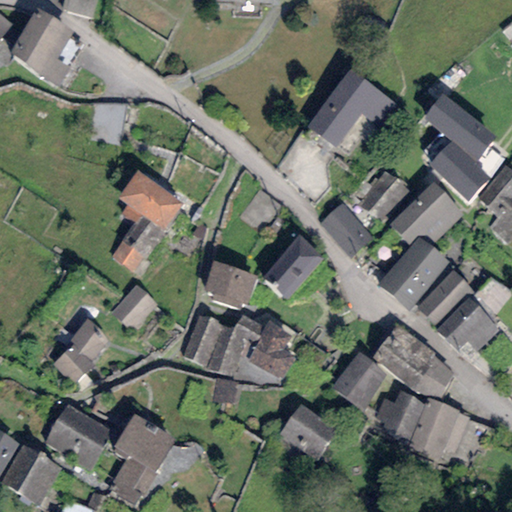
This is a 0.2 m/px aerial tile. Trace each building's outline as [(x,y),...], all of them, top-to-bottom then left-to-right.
[(96,0),(64,0),(62,11),(93,17),(96,0)] [(70,68),(56,60),(74,32),(38,8),(10,53),(58,88),(70,68)] [(0,37),(10,25),(0,16),(0,37)] [(384,105),(349,79),(310,129),(337,150),(363,116),(371,123),(384,105)] [(499,143),(445,95),(419,124),(441,143),(426,159),(469,197),(494,169),(484,160),(499,143)] [(184,203),(138,171),(118,199),(140,215),(163,232),(184,203)] [(511,173),(508,171),(476,209),(495,225),(488,233),(510,251),(511,248),(511,173)] [(408,187),(394,176),(365,211),(379,222),(408,187)] [(459,218),(432,195),(396,232),(415,250),(384,286),(409,309),(442,272),(425,257),(459,218)] [(343,206),(321,226),(352,261),(374,241),(343,206)] [(140,215),(112,258),(132,273),(142,259),(145,261),(163,232),(140,215)] [(324,260),(298,235),(262,279),(287,301),(324,260)] [(257,275),(214,261),(203,292),(212,295),(210,301),(241,311),(242,306),(247,307),(257,275)] [(453,277),(421,309),(436,323),(468,291),(453,277)] [(158,306),(137,285),(111,312),(132,332),(158,306)] [(499,333),(468,303),(437,334),(458,354),(467,345),(477,355),(499,333)] [(224,326),(201,315),(183,356),(206,367),(224,326)] [(233,330),(224,326),(206,366),(232,375),(242,354),(250,360),(280,380),(295,359),(283,349),(290,337),(268,320),(264,327),(242,316),(233,330)] [(74,344),(52,365),(65,379),(68,376),(75,384),(94,366),(88,360),(108,342),(87,320),(68,338),(74,344)] [(437,360),(396,330),(374,360),(437,406),(455,381),(433,365),(437,360)] [(389,382),(358,358),(331,392),(361,416),(389,382)] [(426,410),(396,395),(377,432),(406,447),(426,410)] [(464,420),(432,405),(405,463),(438,478),(464,420)] [(113,432),(69,406),(46,444),(90,470),(113,432)] [(338,432),(300,406),(279,436),(317,463),(338,432)] [(134,505),(141,497),(143,498),(156,475),(153,473),(175,440),(134,415),(112,450),(128,458),(111,482),(119,488),(115,495),(134,505)] [(0,472),(17,447),(0,435),(0,472)] [(63,468),(24,445),(2,481),(41,504),(63,468)]
